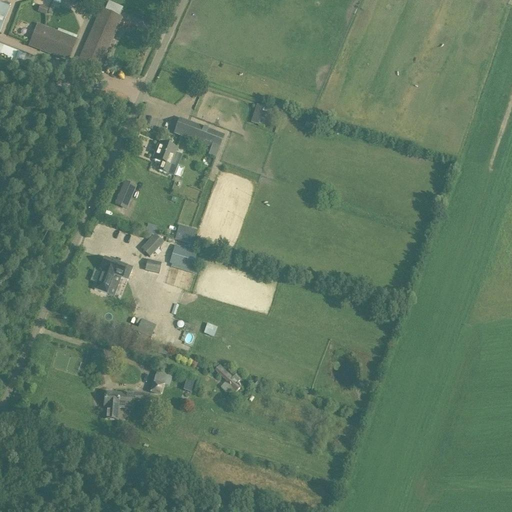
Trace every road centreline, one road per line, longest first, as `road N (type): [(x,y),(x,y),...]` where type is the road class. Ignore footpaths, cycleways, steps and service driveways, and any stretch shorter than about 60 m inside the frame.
road 1 (unclassified): [(183,0),(0,406)]
road 2 (track): [(0,198),(61,151),(94,138),(118,101),(138,99)]
